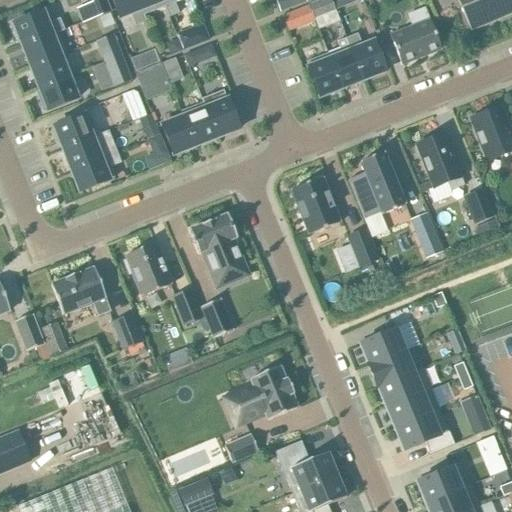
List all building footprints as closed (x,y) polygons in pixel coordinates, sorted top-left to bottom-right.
[(76,10),(82,24),(111,12),(105,0),(84,0),(86,5),(76,10)] [(143,16),(137,0),(111,0),(119,19),(130,14),(135,27),(146,23),(143,16)] [(165,7),(161,0),(137,0),(143,16),(165,7)] [(275,0),(280,12),(306,1),(305,0),(275,0)] [(321,0),(307,6),(313,19),(334,10),(330,0),(321,0)] [(361,0),(360,0),(330,0),(334,10),(335,11),(361,0)] [(511,0),(457,0),(470,31),(511,12),(511,0)] [(313,19),(307,6),(282,16),(288,32),(314,21),(313,19)] [(413,28),(390,36),(402,65),(440,50),(425,10),(408,16),(413,28)] [(13,25),(22,47),(57,33),(57,34),(64,31),(59,19),(47,24),(42,13),(13,25)] [(175,35),(182,52),(209,41),(203,25),(175,35)] [(57,33),(22,47),(30,68),(60,56),(60,57),(66,55),(57,34),(57,33)] [(95,42),(104,65),(122,58),(113,35),(96,42),(95,42)] [(349,46),(363,81),(384,72),(373,43),(362,47),(357,35),(345,39),(348,46),(349,46)] [(339,49),(327,54),(341,89),(363,81),(349,46),(348,46),(346,43),(345,39),(337,43),(339,49)] [(184,56),(188,68),(216,57),(211,46),(184,56)] [(130,60),(135,72),(158,63),(154,51),(130,60)] [(341,89),(327,54),(306,63),(308,68),(307,69),(319,98),(341,89)] [(68,78),(60,57),(60,56),(30,68),(39,89),(68,78)] [(104,65),(113,89),(131,82),(122,58),(104,65)] [(162,64),(166,75),(177,70),(173,60),(162,64)] [(161,65),(136,74),(142,88),(166,78),(161,65)] [(68,78),(39,89),(42,97),(38,98),(43,109),(46,108),(47,111),(77,100),(68,78)] [(122,95),(132,122),(145,117),(137,94),(131,91),(122,95)] [(223,91),(202,100),(203,103),(205,109),(216,139),(238,130),(223,91)] [(205,109),(203,103),(180,112),(183,118),(183,117),(195,147),(216,139),(205,109)] [(501,109),(470,121),(486,162),(511,152),(511,135),(511,136),(501,109)] [(92,138),(92,139),(98,137),(89,114),(83,117),(83,116),(54,127),(62,149),(92,138)] [(138,121),(147,142),(160,137),(151,116),(138,121)] [(195,147),(183,117),(183,118),(161,126),(173,155),(195,147)] [(443,135),(415,146),(432,189),(446,183),(450,192),(464,186),(443,135)] [(147,142),(156,163),(169,158),(160,137),(147,142)] [(100,158),(92,139),(92,138),(62,149),(71,171),(100,159),(100,158)] [(364,176),(348,182),(364,221),(380,215),(381,217),(405,207),(384,155),(359,165),(364,176)] [(100,159),(71,171),(79,193),(109,181),(109,180),(114,178),(105,156),(100,158),(100,159)] [(321,179),(291,191),(308,236),(339,224),(321,179)] [(483,189),(464,196),(475,223),(494,216),(483,189)] [(426,215),(411,221),(427,259),(443,253),(427,214),(426,215)] [(227,216),(188,232),(198,254),(202,253),(212,278),(213,279),(244,266),(243,265),(232,240),(236,238),(227,216)] [(379,261),(367,231),(349,239),(361,268),(379,261)] [(141,297),(171,286),(155,245),(125,257),(127,260),(123,262),(128,275),(132,274),(141,297)] [(62,316),(92,304),(97,317),(110,312),(105,299),(94,269),(79,275),(78,274),(65,279),(66,280),(51,286),(62,316)] [(0,315),(9,312),(0,287),(0,315)] [(190,292),(173,298),(183,326),(200,319),(190,292)] [(436,309),(446,305),(441,293),(431,297),(436,309)] [(219,301),(201,308),(213,339),(232,332),(219,301)] [(391,332),(360,344),(369,365),(369,366),(404,352),(396,331),(413,323),(407,308),(385,317),(391,332)] [(31,317),(16,323),(27,351),(42,345),(31,317)] [(131,317),(112,324),(123,350),(142,342),(131,317)] [(55,325),(39,331),(48,357),(50,356),(64,351),(64,349),(55,325)] [(456,331),(447,334),(452,347),(461,343),(456,331)] [(183,347),(167,353),(174,370),(189,365),(183,347)] [(413,372),(404,352),(369,366),(369,365),(367,366),(377,389),(378,388),(378,387),(413,373),(413,372)] [(458,379),(467,375),(462,363),(453,367),(458,379)] [(78,370),(89,395),(98,391),(87,366),(78,370)] [(378,388),(386,408),(431,390),(422,368),(413,372),(413,373),(378,387),(378,388)] [(254,387),(234,395),(246,424),(267,415),(270,421),(298,409),(292,395),(294,394),(288,381),(285,382),(280,369),(251,381),(254,387)] [(472,387),(467,375),(458,379),(463,391),(472,387)] [(431,390),(386,408),(395,430),(439,411),(431,390)] [(439,411),(395,430),(404,452),(448,434),(439,411)] [(481,434),(490,431),(485,418),(476,422),(481,434)] [(17,430),(0,437),(0,474),(31,461),(17,430)] [(252,436),(226,447),(232,462),(258,451),(252,436)] [(493,437),(480,442),(484,451),(496,446),(493,437)] [(275,453),(292,494),(336,476),(327,454),(309,462),(301,442),(275,453)] [(417,482),(426,504),(466,488),(465,487),(457,466),(417,482)] [(129,511),(112,468),(16,507),(18,511),(129,511)] [(336,476),(292,494),(299,511),(312,511),(345,498),(336,476)] [(178,491),(185,507),(213,495),(206,480),(178,491)] [(511,484),(511,483),(499,488),(503,497),(511,493),(511,484)] [(466,488),(426,504),(428,511),(466,511),(479,507),(470,485),(465,487),(466,488)]
